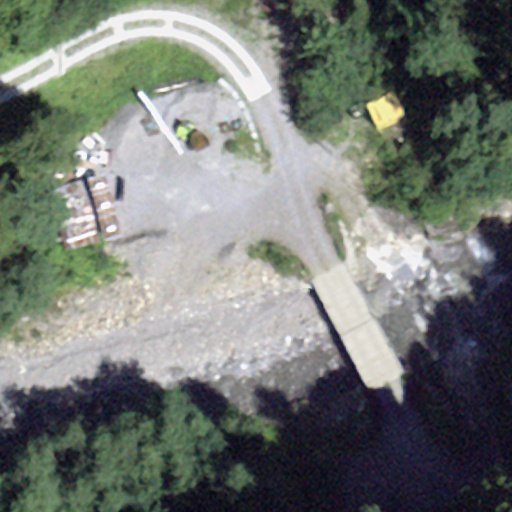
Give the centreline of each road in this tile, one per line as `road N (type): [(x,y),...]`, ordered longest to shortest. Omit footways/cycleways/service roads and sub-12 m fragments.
road 1 (track): [(0,94),(143,21),(181,25),(220,44),(250,71),(274,110),(326,269),(382,380)]
road 2 (track): [(511,485),(459,511),(382,380)]
